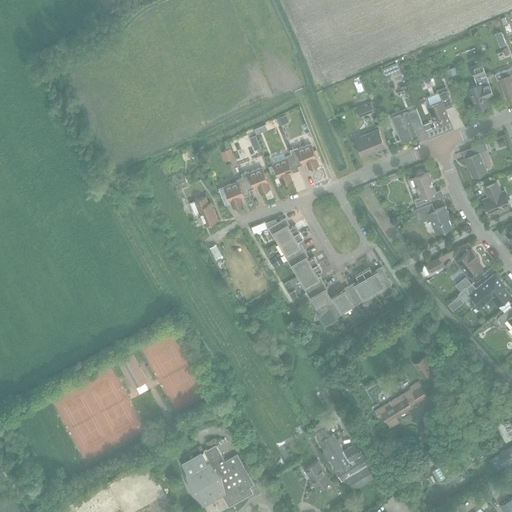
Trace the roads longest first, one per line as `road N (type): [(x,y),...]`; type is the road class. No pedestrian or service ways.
road 1 (residential): [(301,198),(334,257),(344,260),(367,245),(334,186)]
road 2 (residential): [(511,269),(466,214),(436,146)]
